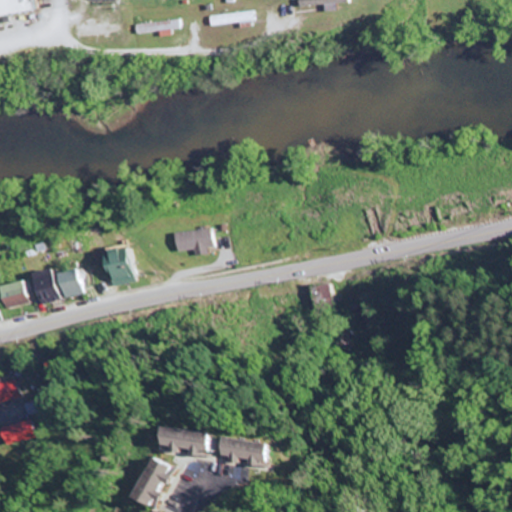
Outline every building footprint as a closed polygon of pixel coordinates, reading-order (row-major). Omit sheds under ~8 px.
[(0,0),(0,20),(49,13),(46,0),(0,0)] [(214,18),(215,27),(263,23),(262,14),(214,18)] [(141,37),(190,30),(188,21),(140,27),(141,37)] [(181,235),(183,254),(201,252),(202,258),(215,257),(215,249),(221,248),(220,232),(181,235)] [(147,250),(122,255),(127,286),(152,282),(147,250)] [(94,297),(91,273),(46,278),(50,305),(73,302),(72,299),(94,297)] [(8,287),(10,309),(37,306),(34,283),(8,287)] [(0,382),(0,406),(29,401),(25,382),(9,385),(8,381),(0,382)] [(8,445),(37,441),(34,423),(5,428),(8,445)] [(177,448),(185,449),(184,454),(196,456),(196,457),(222,460),(225,436),(179,430),(177,448)] [(241,464),(250,466),(251,461),(281,466),(284,447),(235,439),(232,457),(242,459),(241,464)] [(164,511),(174,496),(172,494),(187,472),(169,460),(144,497),(164,511)]
